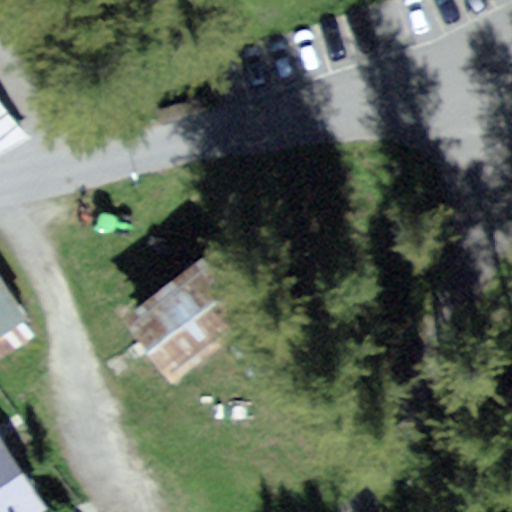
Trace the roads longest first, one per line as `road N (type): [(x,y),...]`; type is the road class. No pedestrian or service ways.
road 1 (residential): [(342,511),(424,391),(469,55)]
road 2 (residential): [(85,168),(297,114),(469,55)]
road 3 (residential): [(85,168),(0,57)]
